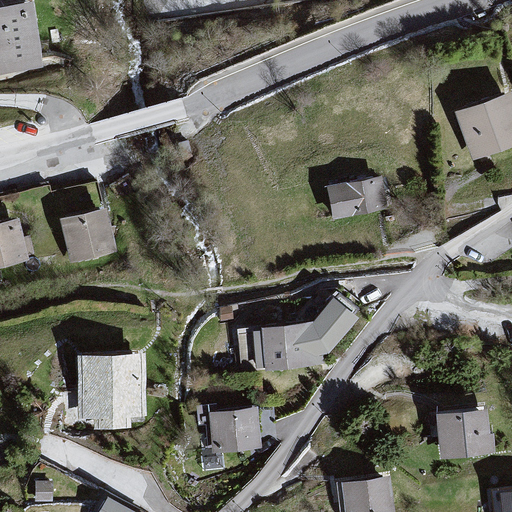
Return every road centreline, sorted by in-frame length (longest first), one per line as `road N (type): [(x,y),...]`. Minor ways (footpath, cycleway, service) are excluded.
road 1 (unclassified): [(458,0),(196,103),(0,162)]
road 2 (residential): [(233,511),(415,278),(511,209)]
